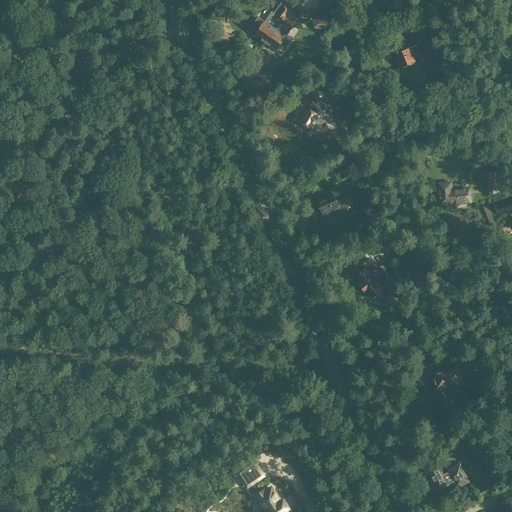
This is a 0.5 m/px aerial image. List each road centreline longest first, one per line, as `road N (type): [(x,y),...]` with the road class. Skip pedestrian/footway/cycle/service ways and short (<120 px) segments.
road 1 (tertiary): [(395,511),(166,0)]
road 2 (track): [(0,354),(332,370)]
road 3 (track): [(255,198),(511,82)]
road 4 (track): [(0,31),(58,53),(181,34)]
